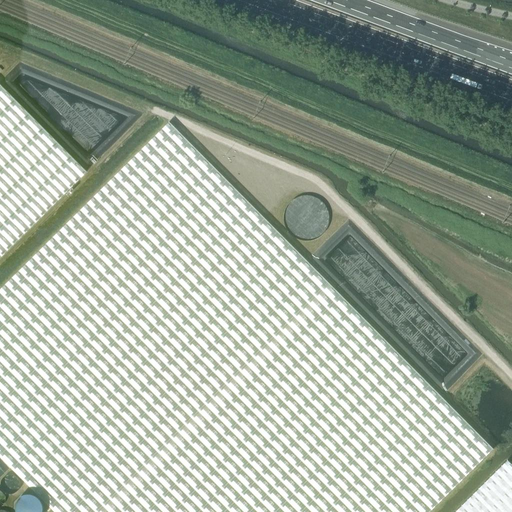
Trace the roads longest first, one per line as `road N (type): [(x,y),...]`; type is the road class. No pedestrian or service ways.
road 1 (motorway): [(257,0),(511,93)]
road 2 (motorway): [(511,61),(345,0)]
